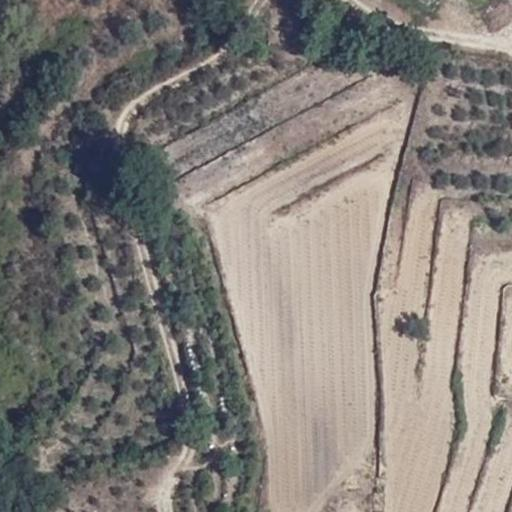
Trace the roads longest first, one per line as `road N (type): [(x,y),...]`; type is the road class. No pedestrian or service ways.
road 1 (track): [(249,0),(245,34),(130,108),(120,130),(125,189),(179,391)]
road 2 (track): [(511,49),(395,25),(352,0)]
